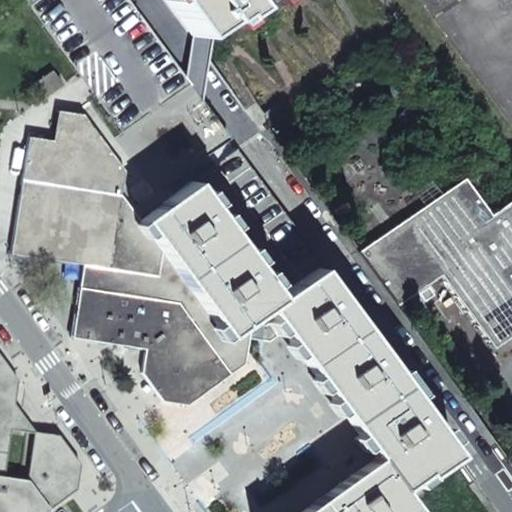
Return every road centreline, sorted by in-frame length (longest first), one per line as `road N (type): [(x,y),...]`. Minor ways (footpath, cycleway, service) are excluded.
road 1 (residential): [(185,58),(511,507)]
road 2 (residential): [(142,494),(0,299)]
road 3 (unknown): [(287,407),(142,494)]
